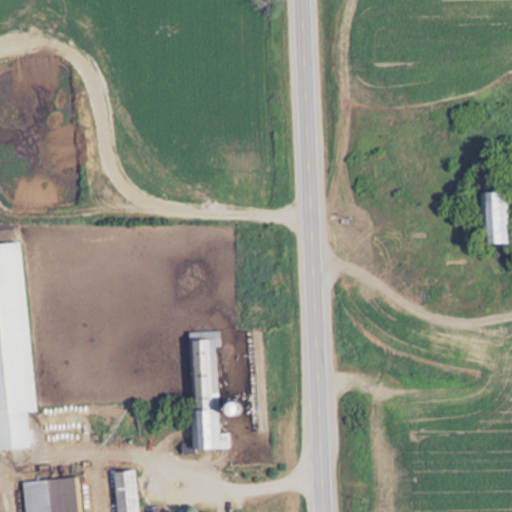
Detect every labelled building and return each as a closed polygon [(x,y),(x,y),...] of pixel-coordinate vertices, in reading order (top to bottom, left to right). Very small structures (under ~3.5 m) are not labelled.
[(507,192),(482,192),(482,244),(507,244),(507,192)] [(0,451),(30,448),(27,413),(36,412),(20,242),(0,243),(0,451)] [(216,340),(189,340),(192,450),(219,449),(216,340)] [(138,511),(135,471),(112,472),(115,511),(138,511)] [(78,511),(76,478),(23,481),(25,511),(78,511)]
